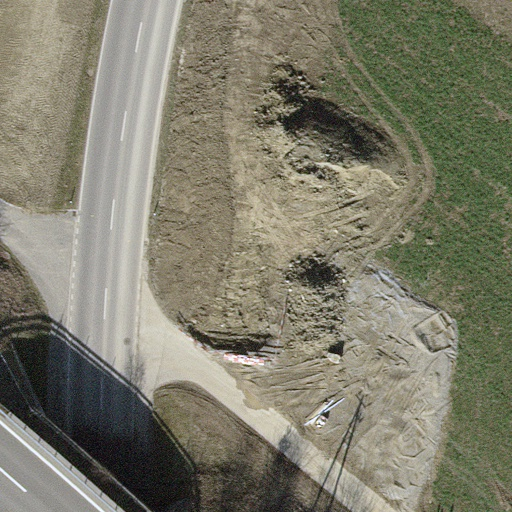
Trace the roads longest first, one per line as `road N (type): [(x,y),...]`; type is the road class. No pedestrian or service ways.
road 1 (primary): [(107,511),(108,302),(125,135),(151,0)]
road 2 (track): [(376,511),(205,370),(0,218)]
